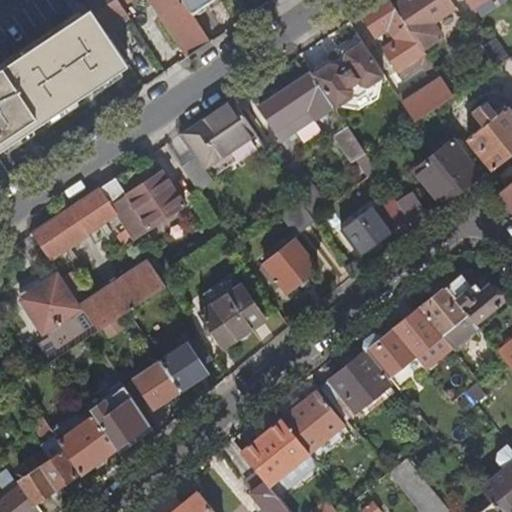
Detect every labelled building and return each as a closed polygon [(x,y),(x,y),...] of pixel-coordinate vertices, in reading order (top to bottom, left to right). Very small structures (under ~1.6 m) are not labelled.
[(86,0),(92,8),(104,26),(126,12),(118,1),(117,0),(86,0)] [(156,0),(153,3),(189,56),(210,42),(191,14),(182,0),(117,0),(118,1),(118,0),(156,0)] [(182,0),(191,14),(193,12),(206,4),(208,5),(215,0),(182,0)] [(221,2),(219,0),(215,0),(208,5),(206,4),(209,10),(221,2)] [(381,0),(369,8),(360,14),(375,37),(388,28),(396,40),(383,49),(398,70),(407,64),(414,74),(430,62),(421,48),(392,6),(388,0),(381,0)] [(432,23),(455,7),(450,0),(400,0),(392,6),(421,48),(439,36),(432,23)] [(206,4),(193,12),(199,13),(203,10),(206,4)] [(0,149),(129,64),(104,26),(92,8),(0,68),(0,149)] [(312,77),(333,107),(334,109),(344,102),(357,104),(371,95),(373,83),(384,75),(362,44),(355,42),(342,50),(341,57),(312,77)] [(312,77),(309,72),(260,106),(283,140),(333,107),(312,77)] [(402,102),(415,121),(431,110),(453,96),(440,77),(402,102)] [(511,114),(506,107),(493,96),(482,105),(481,104),(470,112),(481,127),(467,138),(492,169),(511,153),(511,114)] [(180,164),(198,192),(213,182),(211,178),(204,167),(255,134),(232,100),(196,123),(182,133),(196,154),(180,164)] [(357,159),(367,176),(376,169),(366,154),(365,154),(346,127),(334,136),(352,162),(357,159)] [(204,167),(211,178),(236,162),(241,168),(266,150),(255,134),(204,167)] [(441,183),(452,197),(453,196),(481,174),(467,157),(468,156),(454,138),(427,163),(415,169),(431,190),(441,183)] [(118,213),(134,238),(185,204),(163,170),(127,195),(116,177),(101,187),(118,213)] [(289,185),(298,197),(311,218),(326,207),(305,174),(289,185)] [(511,182),(498,193),(508,206),(511,210),(511,182)] [(68,209),(34,232),(52,259),(89,235),(88,233),(118,213),(101,187),(68,209)] [(294,235),(313,221),(313,220),(311,218),(298,197),(278,211),(294,235)] [(396,228),(410,221),(401,208),(394,197),(377,210),(373,205),(340,230),(359,256),(396,228)] [(410,221),(414,228),(427,218),(414,200),(401,208),(410,221)] [(318,267),(295,240),(286,247),(282,242),(265,255),(269,261),(264,264),(266,267),(262,271),(272,284),(277,280),(287,292),(318,267)] [(83,305),(84,307),(99,330),(129,310),(141,301),(163,287),(165,285),(164,283),(149,261),(83,305)] [(466,269),(445,286),(468,314),(474,322),(502,299),(490,284),(481,291),(475,283),(477,282),(477,279),(470,270),(466,269)] [(40,343),(52,361),(58,358),(62,355),(93,334),(99,330),(84,307),(82,309),(59,274),(22,298),(45,333),(46,332),(49,337),(40,343)] [(204,310),(238,287),(231,276),(203,295),(206,299),(200,304),(204,310)] [(242,284),(238,287),(204,310),(201,312),(209,325),(214,331),(225,347),(266,320),(242,284)] [(468,314),(445,286),(419,307),(442,335),(468,314)] [(171,300),(163,287),(141,301),(150,314),(171,300)] [(442,335),(419,307),(393,328),(416,356),(442,335)] [(474,322),(468,314),(442,335),(451,346),(477,325),(474,322)] [(208,334),(214,331),(209,325),(205,328),(208,334)] [(416,356),(393,328),(382,337),(379,333),(372,332),(365,338),(364,344),(390,376),(411,359),(421,371),(426,368),(425,367),(416,356)] [(93,334),(62,355),(67,363),(98,342),(93,334)] [(214,358),(199,335),(162,360),(182,389),(208,371),(204,365),(214,358)] [(451,346),(442,335),(416,356),(425,367),(451,346)] [(511,339),(498,351),(504,359),(511,368),(511,339)] [(365,351),(321,386),(339,409),(350,400),(358,410),(390,384),(365,351)] [(511,374),(511,368),(504,359),(493,368),(504,381),(511,374)] [(182,389),(162,360),(135,378),(149,400),(154,408),(182,389)] [(149,400),(135,378),(126,385),(140,406),(149,400)] [(467,390),(475,401),(477,402),(487,394),(477,381),(467,390)] [(92,409),(96,414),(118,448),(151,423),(140,406),(126,385),(125,384),(92,409)] [(318,389),(282,418),(310,453),(345,424),(318,389)] [(467,390),(454,400),(459,407),(462,405),(465,408),(475,401),(467,390)] [(96,414),(61,440),(67,449),(83,473),(118,448),(96,414)] [(61,440),(45,415),(34,422),(50,446),(36,456),(58,490),(79,476),(63,452),(67,449),(61,440)] [(310,453),(282,418),(243,450),(260,471),(268,480),(271,485),(310,453)] [(58,490),(36,456),(26,462),(32,472),(22,478),(39,503),(58,490)] [(449,511),(408,458),(391,472),(422,511),(449,511)] [(511,511),(511,462),(480,488),(492,502),(499,511),(511,511)] [(268,480),(260,471),(248,481),(255,490),(268,480)] [(39,503),(22,478),(18,481),(13,474),(7,479),(11,485),(9,487),(13,493),(0,502),(7,511),(28,511),(28,510),(38,504),(39,503)] [(289,511),(292,510),(271,485),(268,480),(255,490),(253,492),(269,511),(289,511)] [(215,511),(199,491),(172,511),(215,511)] [(363,511),(381,511),(383,511),(374,502),(363,511)] [(499,511),(492,502),(479,511),(499,511)]
